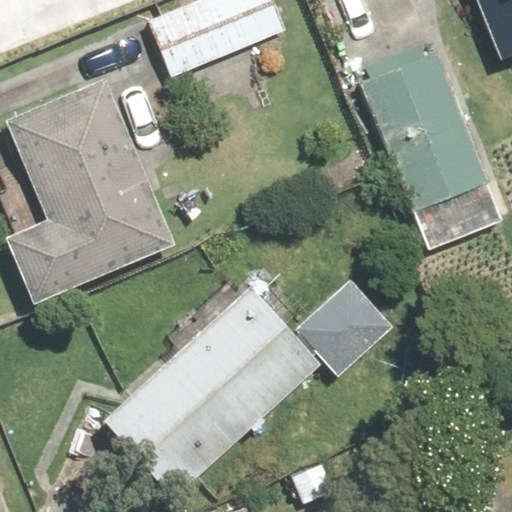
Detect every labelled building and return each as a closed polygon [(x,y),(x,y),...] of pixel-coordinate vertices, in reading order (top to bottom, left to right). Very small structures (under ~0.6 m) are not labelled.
[(275,0),(202,0),(151,21),(173,77),(288,30),(275,0)] [(511,0),(466,0),(491,61),(511,52),(511,0)] [(442,53),(365,85),(421,221),(498,189),(442,53)] [(169,244),(101,79),(0,120),(0,131),(37,221),(0,236),(0,248),(23,303),(169,244)] [(161,501),(311,365),(239,286),(89,422),(161,501)]
